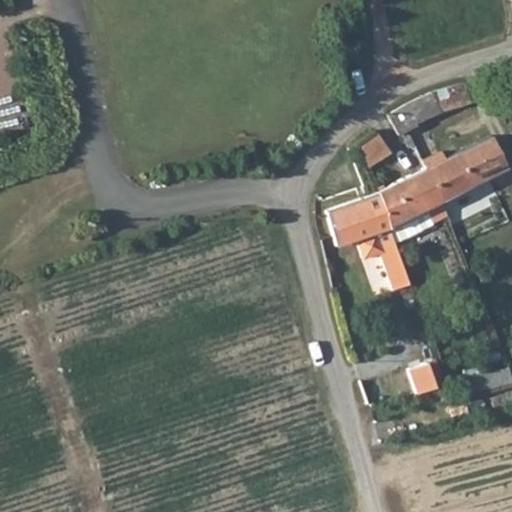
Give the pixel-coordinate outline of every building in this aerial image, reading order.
[(400,136),(405,133),(413,128),(419,123),(443,112),(472,103),(464,86),(432,94),(390,118),(400,136)] [(418,143),(413,128),(405,133),(412,146),(418,143)] [(444,153),(425,161),(427,168),(441,200),(509,168),(493,136),(447,159),(444,153)] [(390,224),(441,200),(427,168),(378,191),(390,224)] [(410,284),(390,224),(378,191),(376,192),(378,196),(327,213),(337,247),(359,239),(365,257),(380,252),(393,290),(410,284)]
